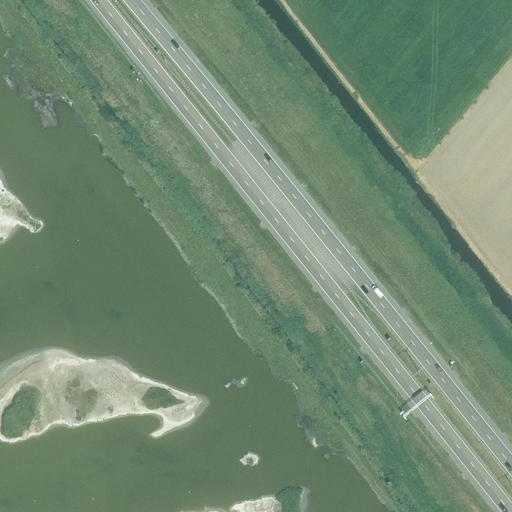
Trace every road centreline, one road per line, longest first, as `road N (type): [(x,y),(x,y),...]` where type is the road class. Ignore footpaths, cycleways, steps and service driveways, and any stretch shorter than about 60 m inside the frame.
road 1 (trunk): [(94,0),(506,511)]
road 2 (trunk): [(511,467),(132,0)]
